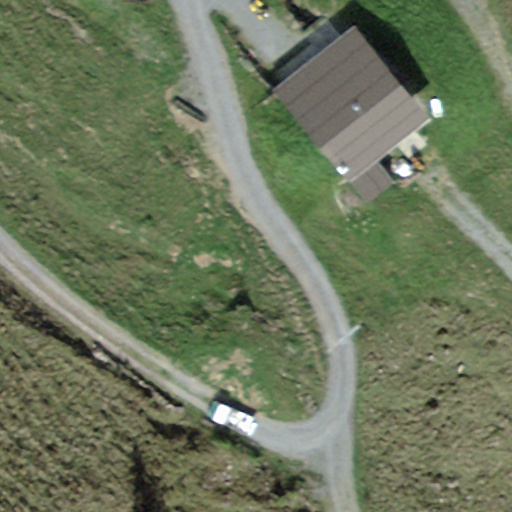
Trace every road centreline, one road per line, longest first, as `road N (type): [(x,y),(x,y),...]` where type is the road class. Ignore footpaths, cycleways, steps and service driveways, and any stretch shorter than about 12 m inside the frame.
road 1 (track): [(349,511),(325,295),(253,186),(193,0)]
road 2 (track): [(341,456),(260,429),(137,359),(0,254)]
